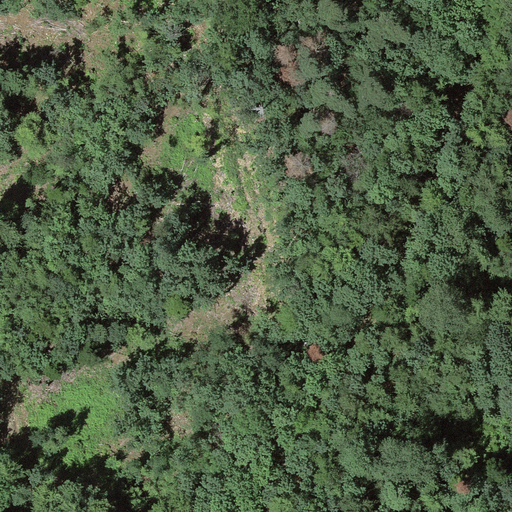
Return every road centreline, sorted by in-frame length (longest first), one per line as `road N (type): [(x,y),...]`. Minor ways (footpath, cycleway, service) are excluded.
road 1 (track): [(504,0),(391,275),(262,511)]
road 2 (track): [(194,0),(238,141),(290,463)]
